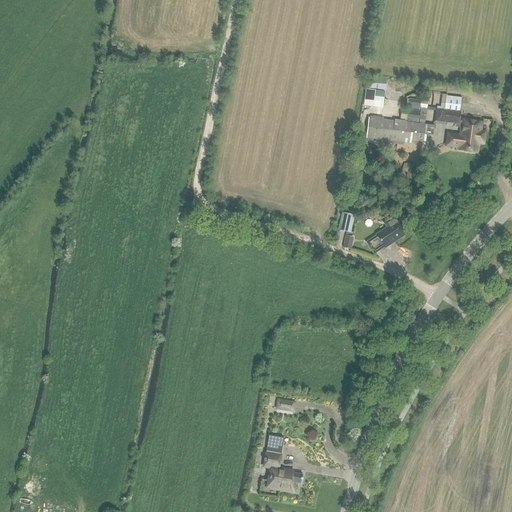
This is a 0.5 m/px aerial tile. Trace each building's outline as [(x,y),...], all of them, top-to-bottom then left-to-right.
[(365,89),(385,90),(385,77),(366,76),(365,89)] [(374,106),(375,90),(364,89),(363,105),(374,106)] [(460,109),(461,96),(443,95),(442,109),(460,109)] [(407,109),(419,110),(420,102),(420,101),(408,99),(407,109)] [(458,122),(460,111),(437,108),(435,121),(454,124),(454,126),(461,127),(462,122),(458,122)] [(406,119),(418,120),(419,111),(407,110),(406,119)] [(425,125),(425,124),(369,118),(367,138),(423,144),(425,125)] [(460,136),(448,134),(447,145),(460,147),(459,150),(477,153),(478,145),(484,146),(486,132),(482,131),(483,123),(462,120),(462,122),(461,127),(460,136)] [(348,215),(341,213),(338,231),(346,232),(342,248),(351,250),(354,238),(349,237),(350,233),(355,213),(354,213),(354,214),(353,214),(354,213),(352,213),(352,214),(349,213),(348,215)] [(395,241),(395,242),(404,236),(405,230),(398,219),(393,218),(384,223),(387,228),(376,235),(377,236),(367,243),(374,254),(384,247),(384,248),(395,241)] [(296,402),(277,399),(275,410),(294,413),(296,402)] [(301,484),(303,475),(293,474),(293,472),(278,470),(280,457),(265,454),(263,468),(271,469),(268,489),(294,493),(295,483),(301,484)]
